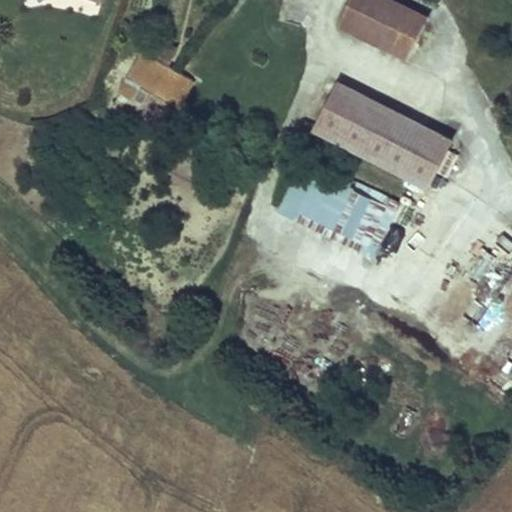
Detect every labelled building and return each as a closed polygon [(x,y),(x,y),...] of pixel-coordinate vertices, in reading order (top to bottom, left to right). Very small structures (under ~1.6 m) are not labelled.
[(412,10),(394,0),(352,0),(340,24),(390,50),(412,10)] [(428,18),(412,10),(390,50),(406,59),(428,18)] [(183,100),(194,80),(146,49),(126,81),(166,106),(173,94),(183,100)] [(448,146),(337,88),(311,139),(422,196),(448,146)] [(301,159),(282,201),(367,241),(387,198),(301,159)] [(467,300),(461,314),(483,324),(505,273),(466,256),(450,293),(467,300)]
